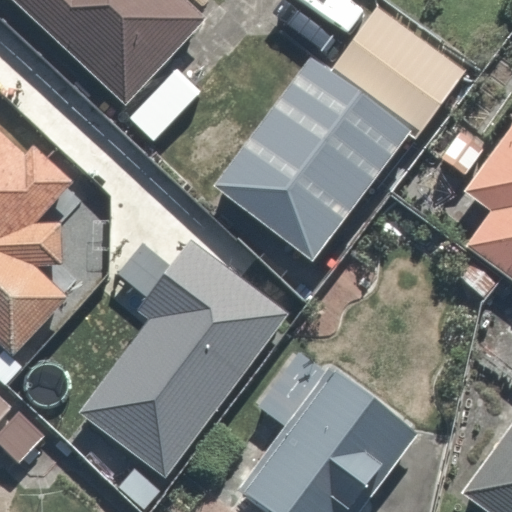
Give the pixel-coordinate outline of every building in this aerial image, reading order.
[(0,0),(0,2),(101,91),(176,5),(170,0),(0,0)] [(379,8),(333,66),(411,128),(457,70),(379,8)] [(204,176),(299,254),(389,144),(294,66),(204,176)] [(511,108),(461,183),(490,204),(466,239),(511,270),(511,108)] [(0,354),(3,357),(57,298),(39,282),(59,260),(51,252),(73,228),(38,196),(59,173),(27,144),(11,161),(0,151),(0,354)] [(323,367),(230,478),(271,511),(338,511),(404,434),(323,367)] [(200,425),(165,393),(134,427),(169,459),(200,425)] [(0,454),(10,464),(37,439),(0,399),(0,454)] [(511,511),(511,404),(455,480),(497,511),(511,511)]
